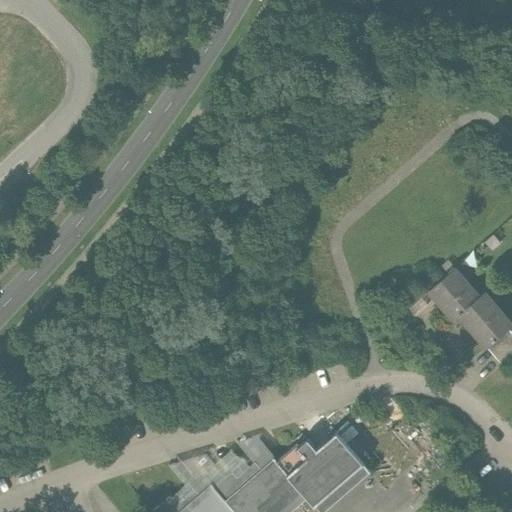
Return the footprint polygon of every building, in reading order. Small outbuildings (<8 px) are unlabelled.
[(477,299),(477,298),(460,279),(463,276),(455,267),(431,288),(445,304),(443,306),(454,319),(462,312),(477,299)] [(477,299),(462,312),(475,328),(473,330),(488,347),(509,328),(511,327),(490,303),(493,300),(485,290),(477,298),(477,299)] [(511,331),(509,328),(488,347),(503,365),(511,357),(511,331)] [(276,461),(307,496),(321,511),(322,511),(370,471),(336,432),(317,448),(307,437),(299,445),(297,442),(276,461)] [(214,486),(236,511),(289,511),(307,496),(276,461),(273,457),(261,467),(255,460),(237,476),(232,470),(214,486)] [(169,496),(151,511),(150,511),(236,511),(214,486),(210,482),(198,493),(193,486),(174,502),(169,496)]
